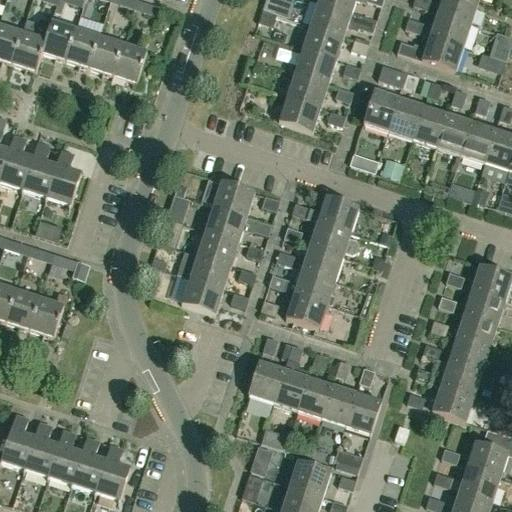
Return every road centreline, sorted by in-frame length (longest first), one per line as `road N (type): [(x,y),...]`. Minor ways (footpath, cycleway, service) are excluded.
road 1 (residential): [(194,511),(194,453),(122,309),(120,288),(166,129)]
road 2 (residential): [(511,238),(419,215),(166,129)]
road 3 (residential): [(166,129),(213,0)]
